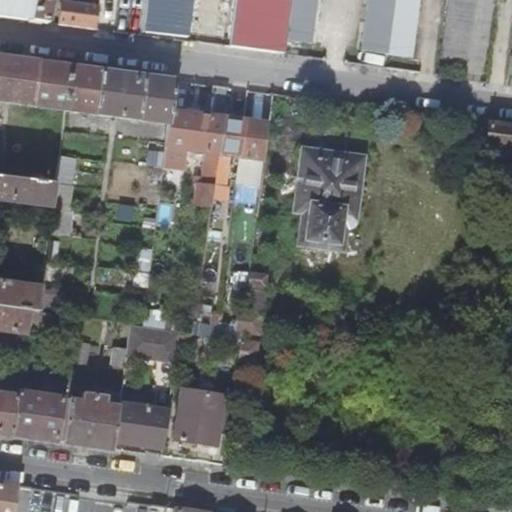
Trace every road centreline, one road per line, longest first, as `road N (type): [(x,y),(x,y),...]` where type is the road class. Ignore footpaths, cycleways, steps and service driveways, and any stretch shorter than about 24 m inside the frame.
road 1 (residential): [(511,111),(0,41)]
road 2 (residential): [(345,511),(0,464)]
